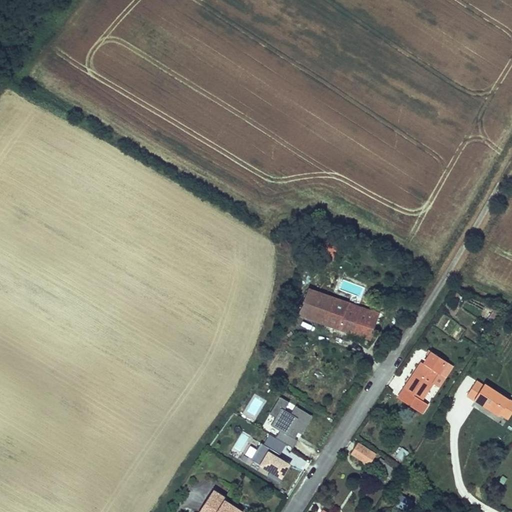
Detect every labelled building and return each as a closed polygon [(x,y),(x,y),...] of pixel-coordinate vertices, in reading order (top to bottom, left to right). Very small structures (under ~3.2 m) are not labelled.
[(316,318),(325,294),(309,288),(300,312),(316,318)] [(329,322),(338,298),(325,294),(316,318),(329,322)] [(338,298),(329,322),(371,338),(380,314),(338,298)] [(425,354),(417,366),(422,369),(430,357),(425,354)] [(422,369),(417,366),(395,401),(422,419),(430,408),(420,402),(443,366),(430,357),(422,369)] [(511,400),(511,399),(478,379),(468,395),(503,416),(504,414),(511,400)] [(304,432),(315,414),(298,404),(294,411),(287,408),(292,400),(283,394),(272,413),(278,416),(273,424),(282,429),(277,438),(287,444),(294,448),(300,438),(296,435),(299,429),(304,432)] [(241,458),(252,438),(241,432),(231,452),(241,458)] [(279,457),(287,444),(277,438),(271,434),(265,445),(262,443),(252,459),(272,471),(269,477),(280,483),(291,464),(279,457)] [(374,455),(357,444),(351,454),(368,464),(374,455)] [(404,462),(410,452),(401,447),(395,457),(404,462)] [(385,460),(379,469),(391,478),(398,469),(385,460)] [(210,491),(196,511),(234,511),(222,504),(224,500),(210,491)] [(400,494),(394,506),(407,511),(412,499),(400,494)]
